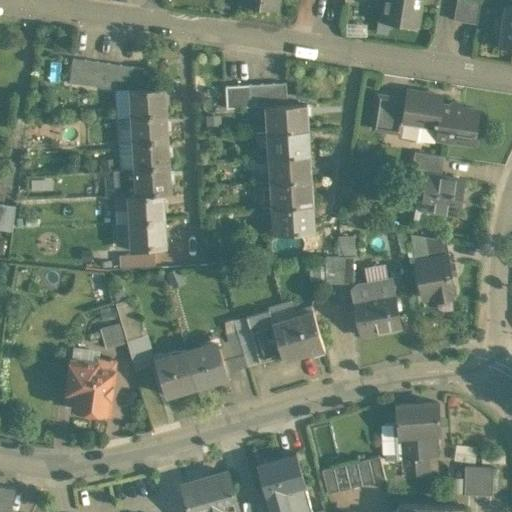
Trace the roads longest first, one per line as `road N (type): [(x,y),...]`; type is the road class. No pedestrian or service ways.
road 1 (tertiary): [(487,378),(426,371),(383,379),(131,457),(55,468),(0,455)]
road 2 (residential): [(149,23),(435,62)]
road 3 (residential): [(487,378),(511,195)]
road 4 (residential): [(24,6),(149,23)]
